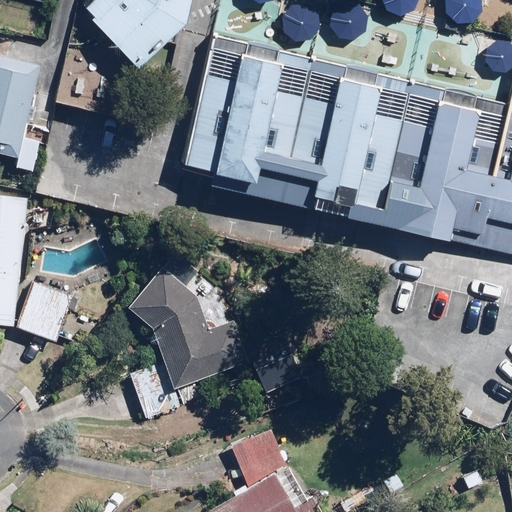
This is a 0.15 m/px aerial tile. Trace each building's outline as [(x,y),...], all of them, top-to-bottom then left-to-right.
[(92,0),(84,9),(141,65),(178,31),(189,21),(193,0),(92,0)] [(319,27),(319,24),(319,21),(318,18),(317,15),(315,12),(313,10),(310,9),(307,7),(304,7),(301,6),(298,7),(295,8),(292,9),(290,11),(288,13),(286,16),(285,19),(284,22),(284,25),(284,28),(285,31),(286,34),(288,36),(290,38),(293,40),(296,41),(299,42),(302,42),(305,42),(308,41),(311,39),(313,37),(315,35),(317,33),(318,30),(319,27)] [(359,40),(359,37),(359,36),(359,33),(358,30),(357,27),(356,24),(353,22),(351,20),(348,18),(345,17),(342,17),(338,17),(335,17),(332,18),(329,20),(327,22),(325,25),(323,28),(322,31),(321,34),(321,37),(322,41),(323,44),(325,47),(327,49),(330,51),(333,53),(336,54),(339,54),(342,54),(345,54),(348,52),(351,51),(354,49),(356,46),(357,43),(359,40)] [(511,39),(509,37),(507,36),(504,35),(502,35),(499,35),(497,36),(494,37),(492,38),(490,40),(488,42),(487,45),(486,47),(486,50),(486,53),(487,55),(488,58),(489,60),(491,62),(493,64),(496,65),(498,66),(501,66),(504,66),(506,65),(509,64),(511,63),(511,61),(511,39)] [(511,102),(213,39),(187,161),(216,167),(213,185),(511,248),(511,102)] [(39,64),(0,56),(0,149),(19,153),(17,167),(35,170),(39,137),(26,135),(39,64)] [(26,195),(0,193),(0,319),(17,321),(26,195)] [(176,251),(130,302),(155,327),(179,385),(248,358),(232,320),(212,329),(199,297),(212,282),(176,251)] [(74,296),(39,281),(19,326),(54,341),(74,296)] [(301,376),(288,348),(253,365),(267,393),(301,376)] [(299,511),(275,470),(288,465),(273,426),(233,441),(251,486),(214,507),(216,511),(299,511)]
